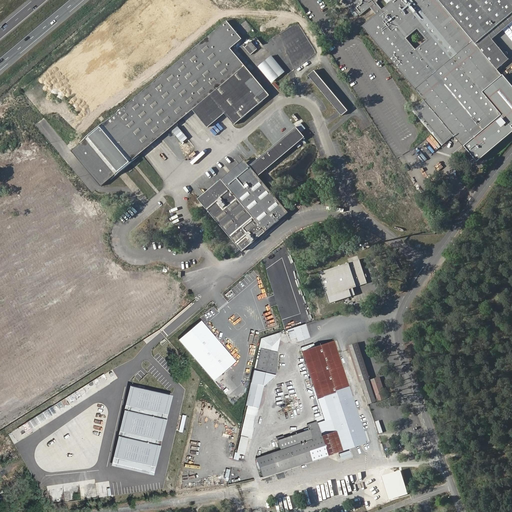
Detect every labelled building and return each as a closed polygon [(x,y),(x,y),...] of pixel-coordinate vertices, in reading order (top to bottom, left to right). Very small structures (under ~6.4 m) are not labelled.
[(511,0),(393,0),(392,1),(385,7),(379,0),(352,0),(362,12),(373,4),(379,12),(368,21),(470,142),(511,106),(511,79),(501,67),(479,41),(511,12),(511,0)] [(511,75),(503,65),(511,57),(511,53),(497,36),(511,22),(511,12),(479,41),(501,67),(511,79),(511,75)] [(270,94),(231,47),(243,37),(229,20),(74,146),(103,181),(193,107),(210,93),(225,111),(234,123),(270,94)] [(368,21),(366,23),(430,98),(458,132),(468,143),(470,142),(368,21)] [(264,43),(258,35),(252,39),(258,47),(264,43)] [(251,53),(258,47),(252,39),(245,46),(251,53)] [(286,73),(273,55),(258,66),(272,84),(286,73)] [(315,70),(309,75),(344,116),(350,111),(315,70)] [(208,125),(225,111),(210,93),(193,107),(208,125)] [(417,108),(445,142),(458,132),(430,98),(417,108)] [(178,125),(172,130),(182,142),(188,137),(178,125)] [(259,176),(275,162),(305,137),(296,125),(270,147),(261,155),(245,168),(241,162),(199,197),(204,203),(242,250),(288,212),(259,176)] [(100,183),(103,181),(74,146),(72,148),(100,183)] [(361,259),(320,272),(331,304),(354,296),(351,289),(369,283),(361,259)] [(201,321),(178,341),(214,382),(237,362),(201,321)] [(306,324),(289,331),(293,341),(299,339),(300,342),(312,338),(306,324)] [(278,352),(280,340),(282,333),(263,339),(263,340),(261,346),(256,372),(277,376),(279,368),(278,358),(279,352),(278,352)] [(277,440),(280,450),(256,458),(262,477),(367,442),(360,419),(357,411),(333,341),(314,348),(313,344),(301,348),(329,434),(325,435),(321,436),(321,435),(317,422),(307,425),(309,430),(277,440)] [(369,377),(357,342),(347,345),(359,381),(361,380),(368,403),(375,401),(368,378),(369,377)] [(386,399),(379,377),(369,380),(377,401),(386,399)] [(262,409),(267,386),(254,383),(250,406),(262,409)] [(172,396),(130,386),(111,464),(153,474),(172,396)] [(253,439),(245,438),(242,454),(249,456),(253,439)] [(349,451),(339,454),(341,459),(351,456),(349,451)] [(382,474),(389,498),(407,493),(400,469),(382,474)]
